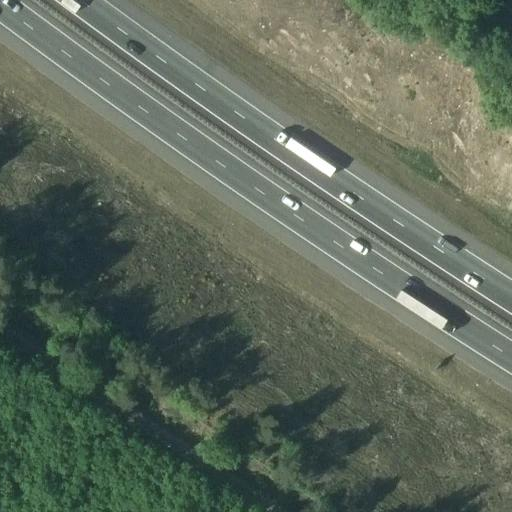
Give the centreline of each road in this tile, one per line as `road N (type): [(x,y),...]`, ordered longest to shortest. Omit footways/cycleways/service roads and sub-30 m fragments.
road 1 (motorway): [(0,15),(407,308),(511,374)]
road 2 (motorway): [(511,293),(89,0)]
road 3 (track): [(268,511),(0,331)]
